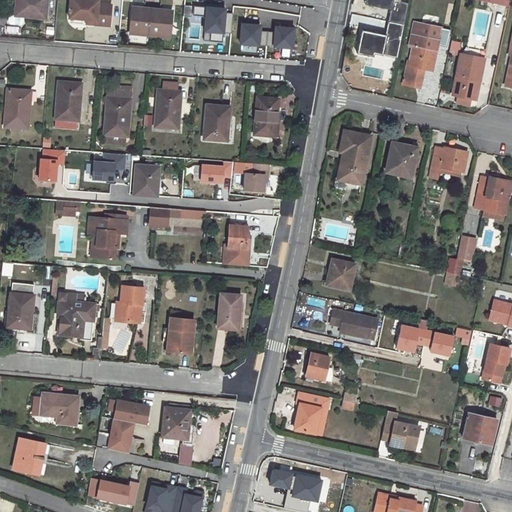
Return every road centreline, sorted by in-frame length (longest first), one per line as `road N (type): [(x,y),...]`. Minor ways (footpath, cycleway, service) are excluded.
road 1 (residential): [(0,51),(327,77)]
road 2 (residential): [(266,390),(0,363)]
road 3 (unclassified): [(511,498),(256,441)]
road 4 (residential): [(140,212),(138,262),(288,275)]
road 5 (residential): [(511,133),(322,97)]
road 6 (residential): [(301,206),(117,198)]
road 7 (residential): [(245,485),(108,455)]
